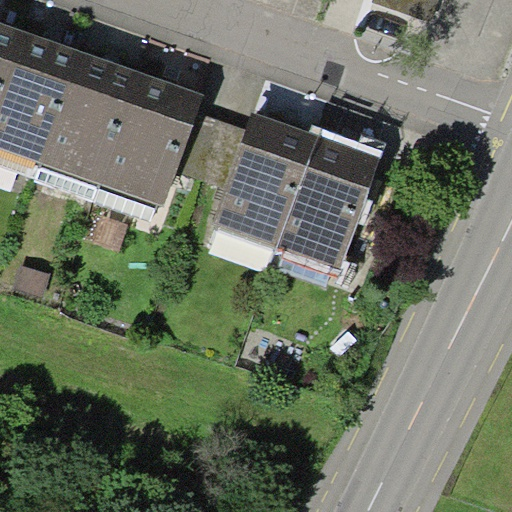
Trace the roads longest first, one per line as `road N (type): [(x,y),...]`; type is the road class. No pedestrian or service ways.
road 1 (residential): [(511,127),(150,0)]
road 2 (tertiary): [(511,217),(362,511)]
